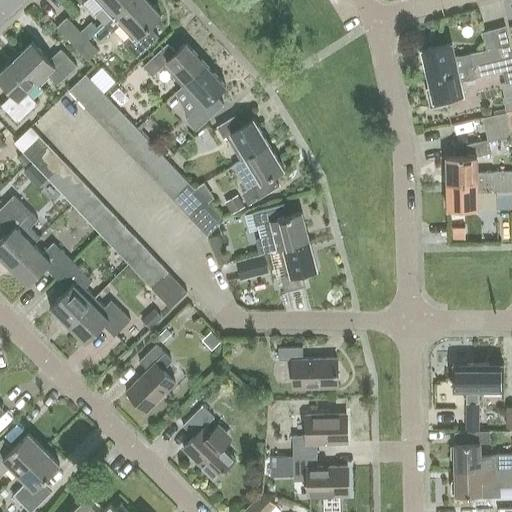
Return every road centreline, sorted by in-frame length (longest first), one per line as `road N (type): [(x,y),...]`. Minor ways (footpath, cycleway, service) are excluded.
road 1 (unclassified): [(413,320),(397,135),(371,22)]
road 2 (residential): [(0,317),(194,511)]
road 3 (unclassified): [(413,511),(413,320)]
road 4 (residential): [(245,314),(413,320)]
